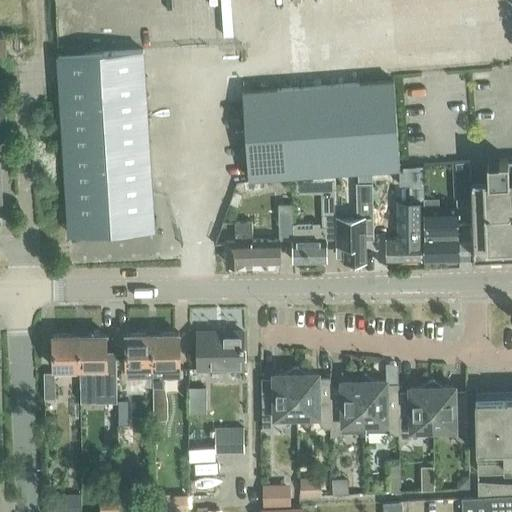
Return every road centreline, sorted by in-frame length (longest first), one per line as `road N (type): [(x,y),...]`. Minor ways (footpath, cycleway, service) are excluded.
road 1 (unclassified): [(477,285),(23,293)]
road 2 (residential): [(30,511),(23,293)]
road 3 (residential): [(476,360),(274,336)]
